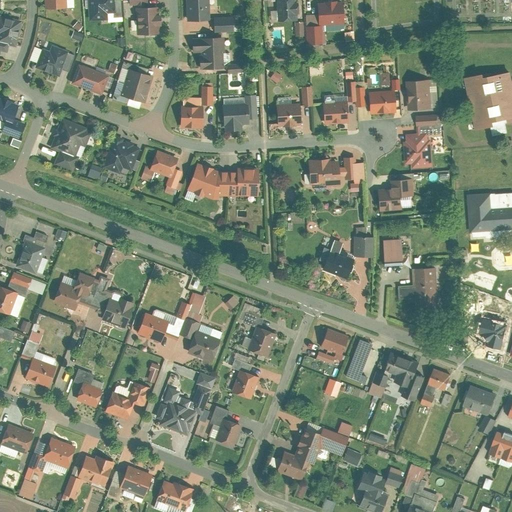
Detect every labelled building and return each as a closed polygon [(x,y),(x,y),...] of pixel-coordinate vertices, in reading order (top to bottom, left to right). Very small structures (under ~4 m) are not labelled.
[(44,0),(45,11),(66,10),(65,0),(44,0)] [(65,0),(66,10),(74,10),(73,0),(65,0)] [(122,1),(113,2),(113,0),(87,0),(88,23),(106,22),(106,16),(114,15),(114,19),(123,19),(122,1)] [(137,36),(159,35),(158,9),(144,9),(144,6),(146,6),(146,0),(128,0),(129,7),(135,7),(137,36)] [(208,0),(185,0),(187,23),(209,22),(208,0)] [(275,0),(277,24),(297,23),(295,0),(275,0)] [(341,4),(316,6),(318,27),(327,27),(328,34),(343,33),(342,25),(343,25),(341,4)] [(0,53),(6,55),(8,47),(15,49),(17,41),(22,22),(0,16),(0,53)] [(305,17),(306,28),(317,27),(317,16),(305,17)] [(82,28),(77,23),(72,28),(78,33),(82,28)] [(232,23),(213,24),(213,34),(233,34),(232,23)] [(302,24),(294,25),(295,38),(304,37),(302,24)] [(321,28),(305,29),(306,47),(322,46),(321,28)] [(83,36),(73,32),(70,40),(80,44),(83,36)] [(224,40),(192,42),(192,55),(198,55),(199,72),(223,71),(222,54),(224,54),(224,40)] [(35,70),(58,79),(61,71),(68,55),(68,54),(51,47),(49,53),(42,51),(41,52),(36,65),(35,70)] [(28,62),(36,65),(41,52),(33,49),(28,62)] [(74,57),(68,55),(61,71),(67,74),(74,57)] [(108,73),(114,75),(117,67),(111,65),(108,73)] [(109,77),(78,66),(71,86),(101,97),(109,77)] [(246,66),(226,67),(227,75),(246,74),(246,66)] [(120,96),(128,72),(121,70),(114,94),(120,96)] [(120,97),(144,105),(153,78),(128,70),(128,72),(120,96),(120,97)] [(281,77),(275,73),(270,80),(276,84),(281,77)] [(380,88),(390,87),(389,74),(379,75),(380,88)] [(466,82),(476,133),(494,129),(494,126),(511,121),(511,85),(510,77),(485,82),(484,78),(466,82)] [(407,112),(432,110),(430,82),(405,84),(407,112)] [(347,104),(355,104),(354,83),(346,84),(347,104)] [(212,88),(201,88),(201,107),(212,108),(212,88)] [(311,89),(300,89),(302,108),(312,107),(311,89)] [(356,109),(364,108),(363,89),(355,90),(356,109)] [(394,93),(368,95),(370,117),(396,114),(394,93)] [(244,98),(245,106),(222,107),(223,134),(241,133),(241,127),(249,126),(249,122),(257,121),(256,97),(244,98)] [(19,107),(0,100),(0,122),(5,124),(1,134),(19,141),(24,126),(13,122),(19,107)] [(182,109),(180,109),(179,129),(202,129),(202,109),(200,109),(200,100),(182,100),(182,109)] [(322,106),(324,126),(347,125),(346,104),(322,106)] [(299,108),(275,110),(277,129),(300,127),(299,108)] [(437,116),(416,118),(417,128),(435,127),(438,127),(437,116)] [(49,150),(59,154),(54,166),(72,173),(78,158),(75,157),(79,147),(85,149),(91,135),(85,133),(87,130),(62,120),(49,150)] [(435,127),(417,128),(417,136),(406,137),(407,143),(404,143),(405,166),(412,166),(412,170),(433,169),(431,141),(428,142),(427,137),(436,136),(435,127)] [(21,143),(12,140),(10,147),(18,150),(21,143)] [(139,149),(112,140),(102,169),(120,175),(122,170),(131,173),(139,149)] [(156,154),(151,166),(146,164),(142,175),(152,179),(155,169),(169,175),(166,183),(181,188),(184,181),(179,180),(183,169),(175,167),(177,161),(156,154)] [(340,187),(339,179),(344,178),(344,182),(353,181),(353,184),(364,183),(363,164),(355,164),(355,159),(343,159),(343,169),(339,169),(338,163),(330,164),(330,160),(307,161),(309,187),(324,186),(324,188),(340,187)] [(212,202),(219,202),(219,198),(228,195),(228,173),(219,172),(197,164),(186,192),(212,202)] [(102,170),(91,166),(87,177),(98,181),(102,170)] [(258,172),(228,173),(228,195),(258,195),(258,172)] [(99,182),(105,185),(108,178),(102,175),(99,182)] [(402,212),(401,199),(414,198),(413,180),(391,182),(391,190),(377,191),(378,213),(402,212)] [(358,185),(350,186),(350,193),(358,193),(358,185)] [(511,191),(468,194),(470,233),(473,232),(474,236),(503,235),(511,234),(511,191)] [(55,237),(64,240),(67,231),(58,228),(55,237)] [(353,259),(372,260),(373,239),(354,239),(353,259)] [(319,262),(325,265),(322,272),(347,281),(353,264),(338,258),(343,245),(334,241),(330,252),(323,250),(319,262)] [(14,269),(35,277),(45,250),(25,242),(14,269)] [(384,265),(403,264),(402,242),(383,243),(384,265)] [(413,272),(414,287),(399,289),(400,302),(415,301),(416,303),(438,302),(436,270),(413,272)] [(46,286),(14,274),(10,284),(41,296),(46,286)] [(122,294),(114,291),(110,293),(106,291),(109,281),(99,278),(98,282),(94,281),(92,286),(88,297),(81,295),(77,305),(95,311),(94,314),(104,318),(110,301),(118,304),(119,300),(122,301),(123,298),(122,294)] [(73,292),(75,293),(75,294),(59,288),(53,304),(75,313),(77,305),(81,295),(88,297),(92,286),(77,280),(73,292)] [(0,288),(0,314),(8,318),(18,295),(0,288)] [(199,324),(201,318),(198,316),(204,299),(192,294),(188,306),(182,303),(175,319),(184,322),(185,319),(199,324)] [(224,303),(230,310),(239,302),(233,295),(224,303)] [(102,322),(125,330),(133,309),(132,309),(133,305),(119,300),(118,304),(110,301),(104,318),(102,322)] [(262,311),(244,304),(239,319),(243,321),(242,324),(261,331),(264,321),(259,319),(262,311)] [(154,311),(152,318),(145,315),(137,336),(161,344),(163,337),(176,342),(184,322),(154,311)] [(508,326),(483,319),(476,342),(502,349),(508,326)] [(196,336),(200,325),(185,320),(179,337),(192,342),(187,356),(211,365),(218,344),(196,336)] [(19,333),(27,335),(31,325),(23,323),(19,333)] [(196,336),(218,344),(222,334),(200,326),(196,336)] [(14,333),(0,327),(0,339),(10,343),(14,333)] [(247,352),(267,360),(276,336),(255,329),(247,352)] [(348,337),(328,330),(321,349),(341,357),(348,337)] [(28,342),(38,346),(41,336),(31,333),(28,342)] [(359,341),(345,379),(364,386),(367,379),(361,377),(372,347),(359,341)] [(22,355),(33,359),(38,346),(28,342),(26,342),(22,355)] [(384,372),(397,377),(394,385),(405,390),(402,399),(416,404),(425,380),(417,377),(422,365),(392,353),(384,372)] [(249,359),(236,354),(234,360),(247,364),(249,359)] [(334,359),(318,354),(316,361),(331,366),(334,359)] [(55,369),(32,360),(25,381),(48,389),(55,369)] [(252,366),(234,360),(231,369),(249,375),(252,366)] [(147,382),(154,385),(160,368),(151,365),(149,372),(151,373),(147,382)] [(73,384),(81,387),(76,402),(95,409),(102,391),(90,387),(94,376),(78,370),(73,384)] [(239,373),(231,394),(250,402),(258,380),(239,373)] [(376,373),(368,394),(381,399),(389,378),(376,373)] [(216,380),(200,374),(195,385),(211,391),(216,380)] [(433,375),(428,387),(444,393),(449,381),(433,375)] [(324,395),(336,399),(341,385),(329,381),(324,395)] [(133,384),(126,401),(111,396),(105,414),(127,422),(133,406),(142,410),(150,390),(133,384)] [(155,420),(161,422),(159,427),(187,438),(196,415),(201,417),(211,392),(198,387),(189,412),(187,411),(190,402),(180,398),(177,407),(175,407),(180,393),(168,389),(163,404),(167,406),(167,407),(160,405),(155,420)] [(428,387),(425,396),(433,399),(436,390),(428,387)] [(488,418),(495,399),(472,390),(465,409),(488,418)] [(441,406),(448,409),(452,398),(446,395),(441,406)] [(425,396),(421,406),(431,410),(435,400),(433,399),(425,396)] [(209,424),(220,429),(215,443),(233,449),(241,427),(226,422),(229,413),(216,408),(209,424)] [(198,422),(205,424),(209,413),(204,411),(201,418),(200,417),(198,422)] [(479,431),(488,436),(496,423),(486,418),(479,431)] [(33,435),(8,426),(0,446),(25,456),(33,435)] [(303,431),(292,461),(283,457),(277,473),(301,483),(308,465),(313,467),(319,450),(341,459),(348,441),(322,431),(319,437),(303,431)] [(508,438),(497,435),(489,457),(500,461),(508,438)] [(511,439),(508,438),(500,461),(511,465),(511,439)] [(42,474),(46,463),(67,470),(75,448),(51,439),(43,459),(33,455),(27,469),(35,472),(42,474)] [(362,456),(348,450),(343,462),(357,468),(362,456)] [(94,461),(86,458),(77,479),(103,489),(113,465),(95,458),(94,461)] [(118,500),(122,491),(143,499),(152,476),(128,468),(124,476),(115,473),(106,496),(118,500)] [(402,472),(391,468),(389,474),(400,478),(402,472)] [(35,472),(27,469),(23,481),(30,484),(35,472)] [(365,481),(361,479),(357,492),(379,500),(384,487),(380,486),(383,479),(368,474),(365,481)] [(401,480),(389,475),(386,485),(398,489),(401,480)] [(63,497),(73,501),(80,481),(70,477),(63,497)] [(490,489),(493,480),(488,478),(484,487),(490,489)] [(18,497),(31,502),(37,486),(24,481),(18,497)] [(172,486),(163,482),(155,503),(177,511),(184,511),(193,491),(173,483),(172,486)] [(295,498),(302,501),(307,488),(300,485),(295,498)] [(420,488),(409,511),(433,511),(439,495),(420,488)] [(85,511),(98,511),(104,496),(93,492),(85,511)] [(364,495),(359,509),(367,511),(381,511),(385,503),(364,495)]
